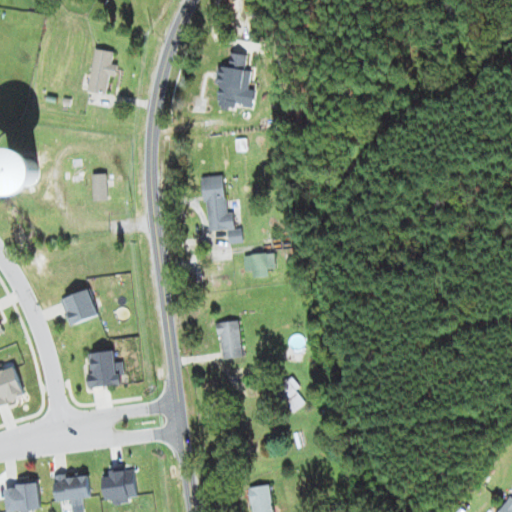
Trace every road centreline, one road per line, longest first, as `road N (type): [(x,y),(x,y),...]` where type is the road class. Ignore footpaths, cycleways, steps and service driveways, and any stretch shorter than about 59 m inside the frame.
road 1 (residential): [(192,0),(165,71),(152,164),(193,511)]
road 2 (residential): [(66,443),(43,333),(0,252)]
road 3 (residential): [(0,457),(66,443),(184,441)]
